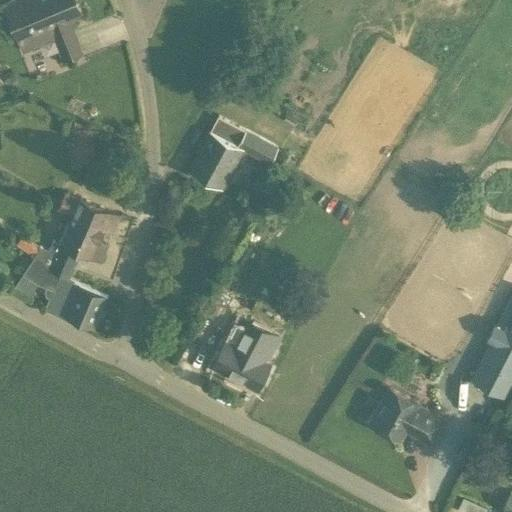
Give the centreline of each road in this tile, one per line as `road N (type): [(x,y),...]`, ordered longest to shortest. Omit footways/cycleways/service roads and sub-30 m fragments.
road 1 (unclassified): [(121,361),(151,159),(142,66),(124,0)]
road 2 (unclassified): [(121,361),(403,511)]
road 3 (unclassified): [(0,299),(121,361)]
